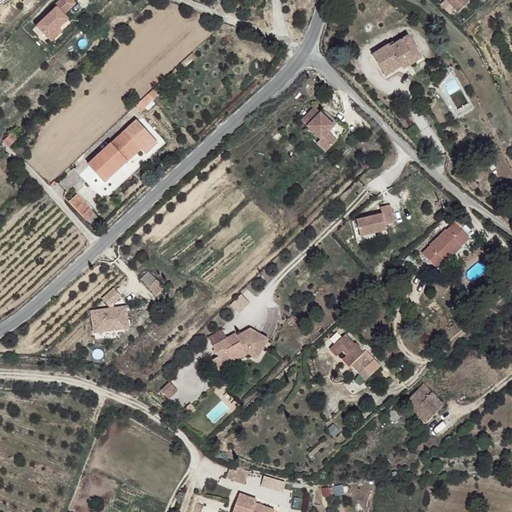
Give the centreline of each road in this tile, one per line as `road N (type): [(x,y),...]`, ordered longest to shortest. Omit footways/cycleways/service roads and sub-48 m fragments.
road 1 (tertiary): [(293,54),(122,231),(0,330)]
road 2 (unknown): [(403,153),(155,381)]
road 3 (residential): [(299,42),(392,145),(511,237)]
road 4 (residential): [(199,470),(191,450),(157,418),(108,395),(0,378)]
road 5 (unknown): [(104,246),(0,143)]
road 6 (residential): [(167,0),(293,54)]
